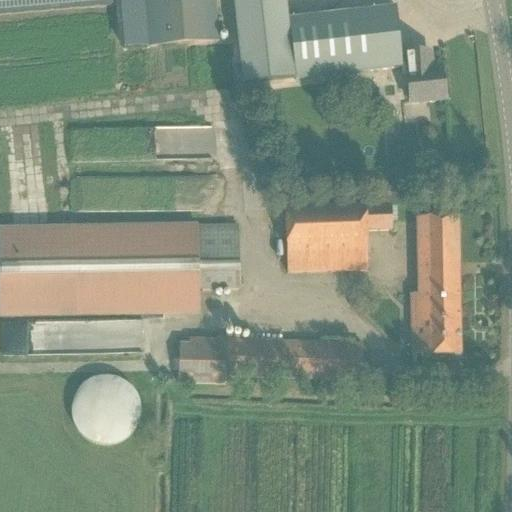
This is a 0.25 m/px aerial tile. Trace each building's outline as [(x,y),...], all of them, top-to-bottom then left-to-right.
[(115,0),(0,0),(0,16),(117,7),(115,0)] [(143,0),(148,48),(217,42),(213,0),(143,0)] [(284,0),(232,0),(238,53),(239,61),(242,84),(299,78),(294,20),(287,20),(284,0)] [(408,106),(410,106),(443,102),(441,76),(431,77),(429,55),(405,57),(405,58),(400,59),(395,9),(372,12),(294,20),(299,78),(300,81),(401,71),(402,77),(405,77),(408,106)] [(377,207),(405,206),(404,188),(377,189),(377,207)] [(390,211),(364,212),(364,208),(285,210),(287,275),(366,273),(365,234),(390,233),(390,211)] [(424,359),(439,358),(459,358),(456,220),(436,220),(415,221),(417,295),(409,295),(411,355),(424,354),(424,359)] [(197,313),(197,292),(239,292),(238,227),(1,229),(1,314),(197,313)] [(225,387),(225,377),(359,382),(361,347),(188,341),(188,345),(178,345),(177,385),(225,387)] [(136,428),(138,425),(138,424),(139,421),(140,417),(140,415),(140,412),(140,409),(140,406),(139,402),(138,399),(136,396),(134,393),(132,390),(130,388),(128,386),(126,385),(123,383),(122,382),(119,380),(117,380),(112,378),(109,378),(105,378),(102,378),(98,379),(95,379),(92,381),(89,382),(86,384),(82,387),(80,389),(78,392),(76,395),(74,398),(73,401),(72,403),(72,406),(71,410),(71,413),(71,416),(72,420),(72,423),(74,426),(75,429),(77,432),(78,433),(80,436),(81,437),(84,440),(87,442),(90,443),(91,444),(96,446),(97,446),(101,447),(106,447),(111,447),(112,447),(116,446),(119,445),(122,443),(124,442),(127,440),(130,437),(132,436),(134,433),(135,431),(136,428)]
